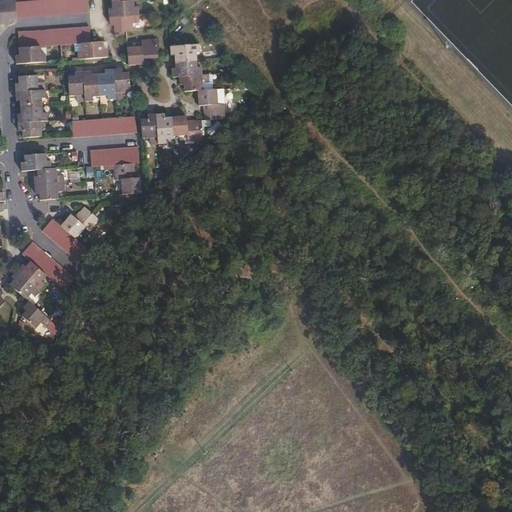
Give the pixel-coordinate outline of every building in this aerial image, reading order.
[(10,18),(17,18),(16,2),(15,0),(0,0),(0,1),(1,19),(10,18)] [(39,0),(16,2),(17,18),(88,13),(87,0),(39,0)] [(134,0),(127,0),(112,1),(112,8),(109,8),(109,16),(113,16),(139,14),(139,6),(135,6),(134,0)] [(140,23),(139,14),(113,16),(114,25),(114,31),(133,30),(133,23),(140,23)] [(91,43),(90,28),(58,30),(18,32),(19,48),(41,47),(81,44),(91,43)] [(142,47),(127,48),(128,65),(144,64),(143,59),(158,58),(157,40),(142,41),(142,47)] [(103,43),(91,43),(81,44),(82,51),(78,51),(78,60),(108,58),(107,49),(103,49),(103,43)] [(175,55),(175,61),(197,60),(196,53),(200,53),(200,45),(171,47),(171,55),(175,55)] [(41,47),(19,48),(20,55),(16,55),(16,64),(46,62),(45,53),(41,54),(41,47)] [(173,78),(179,77),(202,76),(202,67),(197,67),(197,60),(175,61),(176,69),(172,69),(173,78)] [(98,75),(99,97),(107,96),(107,100),(115,99),(114,74),(113,70),(105,71),(105,75),(98,75)] [(83,77),(85,102),(92,101),(92,97),(99,97),(98,75),(92,76),(91,72),(83,73),(83,77)] [(114,74),(115,99),(123,99),(123,92),(130,92),(129,73),(122,74),(114,74)] [(185,92),(198,91),(203,90),(203,83),(210,83),(210,75),(202,76),(179,77),(180,85),(184,85),(185,92)] [(213,75),(210,75),(210,83),(203,83),(203,90),(214,90),(213,75)] [(19,84),(20,92),(45,91),(45,83),(38,83),(37,76),(19,77),(19,84)] [(76,102),(85,102),(83,77),(75,77),(68,78),(69,96),(76,95),(76,102)] [(205,120),(225,119),(225,115),(224,105),(219,105),(218,90),(214,90),(203,90),(198,91),(199,106),(204,106),(205,120)] [(20,92),(16,93),(16,102),(20,101),(20,108),(42,106),(42,99),(46,99),(45,91),(20,92)] [(42,106),(20,108),(21,114),(18,115),(18,124),(22,123),(47,122),(47,114),(43,114),(42,106)] [(156,119),(158,145),(166,144),(166,140),(173,139),(173,137),(172,118),(165,118),(165,114),(156,115),(156,119)] [(72,122),(73,137),(137,133),(136,117),(72,122)] [(172,118),(173,137),(188,136),(188,140),(203,139),(202,121),(187,122),(187,117),(172,118)] [(150,145),(158,145),(156,119),(148,120),(141,120),(142,139),(149,138),(150,145)] [(22,123),(22,131),(23,138),(41,137),(41,130),(48,129),(47,122),(22,123)] [(138,148),(90,151),(91,166),(115,165),(134,164),(139,163),(138,148)] [(22,171),(38,170),(51,170),(50,161),(46,161),(46,154),(24,155),(25,162),(21,163),(22,171)] [(134,164),(115,165),(116,180),(122,179),(122,194),(141,193),(140,178),(135,178),(134,164)] [(51,170),(38,170),(38,177),(39,185),(64,184),(64,175),(57,176),(56,169),(51,170)] [(65,192),(64,184),(39,185),(39,194),(40,201),(59,200),(58,192),(65,192)] [(61,227),(75,239),(85,227),(89,230),(98,220),(85,208),(75,218),(71,215),(61,227)] [(42,231),(78,263),(89,251),(75,239),(61,227),(53,219),(42,231)] [(64,291),(75,279),(33,243),(22,255),(30,262),(47,276),(64,291)] [(42,281),(47,276),(30,262),(26,267),(23,265),(17,271),(40,291),(46,285),(42,281)] [(35,298),(40,291),(17,271),(12,278),(14,280),(10,286),(26,299),(31,294),(35,298)] [(52,322),(51,321),(30,302),(23,309),(26,311),(22,316),(36,329),(41,324),(46,328),(52,322)] [(55,324),(52,322),(46,328),(49,331),(55,324)]
